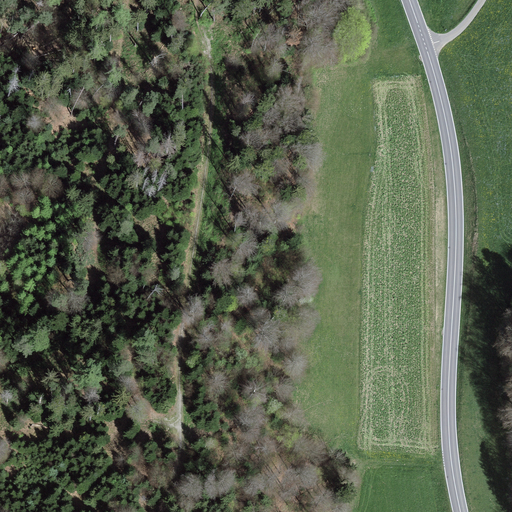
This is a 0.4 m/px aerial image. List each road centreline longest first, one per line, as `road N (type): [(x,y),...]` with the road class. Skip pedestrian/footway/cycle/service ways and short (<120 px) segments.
road 1 (tertiary): [(408,0),(438,88),(454,184),(447,408),(460,511)]
road 2 (track): [(180,423),(143,412),(117,304),(96,259),(96,180),(130,0)]
road 3 (track): [(157,511),(182,447),(180,334),(198,216)]
road 4 (track): [(198,216),(212,82),(190,0)]
